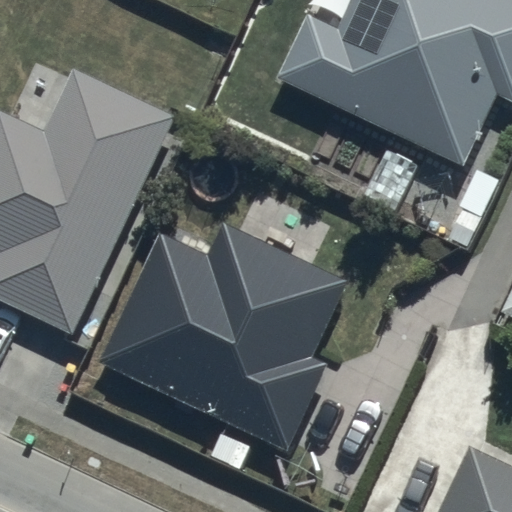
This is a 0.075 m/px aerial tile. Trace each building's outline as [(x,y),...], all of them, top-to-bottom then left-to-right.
[(511,0),(355,0),(339,36),(309,21),(278,87),(463,173),(496,101),(511,108),(511,0)] [(0,306),(74,341),(175,123),(73,76),(44,140),(0,120),(0,306)] [(161,243),(99,367),(288,454),(326,371),(312,364),(348,286),(222,228),(205,264),(161,243)] [(511,296),(501,318),(511,323),(511,296)] [(511,511),(511,472),(472,454),(442,511),(511,511)]
